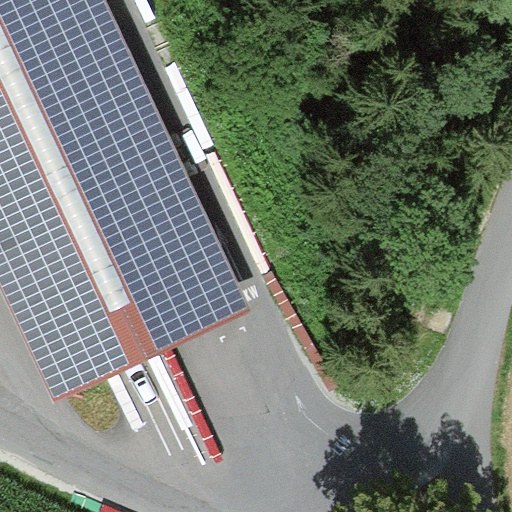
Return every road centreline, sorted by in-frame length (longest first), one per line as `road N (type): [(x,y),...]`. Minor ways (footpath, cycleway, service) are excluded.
road 1 (residential): [(511,227),(465,388),(474,511)]
road 2 (track): [(0,418),(117,486),(184,511)]
road 3 (track): [(349,511),(471,487)]
